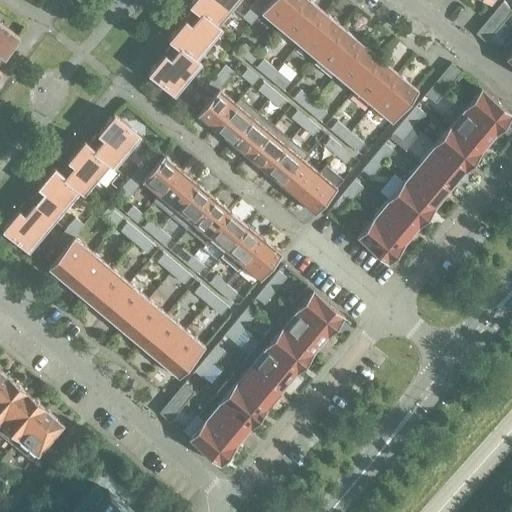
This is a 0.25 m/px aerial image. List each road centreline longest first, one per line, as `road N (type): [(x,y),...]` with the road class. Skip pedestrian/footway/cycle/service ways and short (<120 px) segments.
road 1 (residential): [(231,500),(0,299)]
road 2 (residential): [(231,500),(388,310)]
road 3 (secondary): [(329,511),(455,361)]
road 4 (residential): [(388,310),(511,164)]
road 5 (residential): [(511,86),(408,0)]
